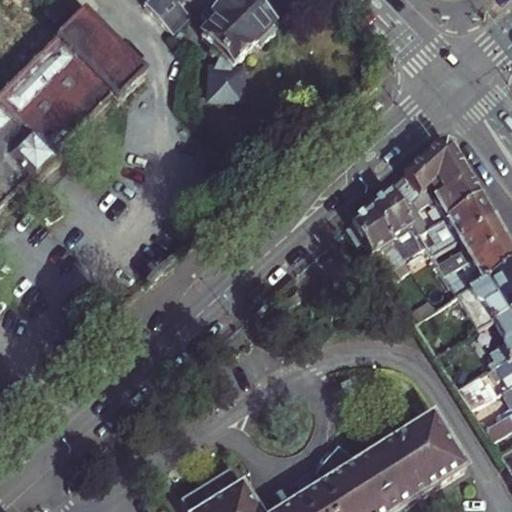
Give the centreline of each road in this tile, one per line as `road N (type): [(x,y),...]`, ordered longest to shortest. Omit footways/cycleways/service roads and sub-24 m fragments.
road 1 (primary): [(0,492),(239,278)]
road 2 (primary): [(239,278),(453,106)]
road 3 (primary): [(432,85),(325,183),(239,278)]
